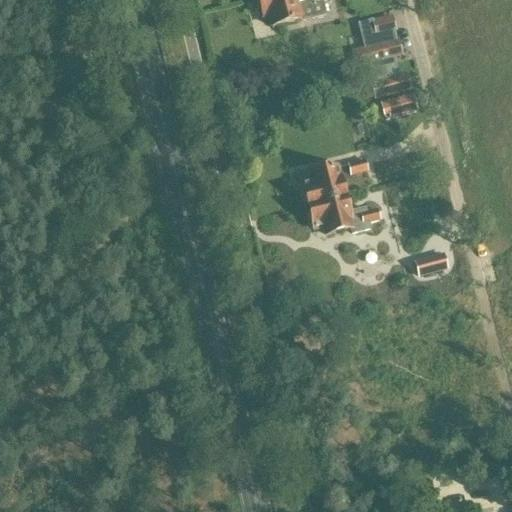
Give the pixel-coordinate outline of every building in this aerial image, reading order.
[(314,6),(312,0),(263,0),(257,2),(261,19),(268,17),(271,29),(299,22),(300,23),(325,17),(321,4),(314,6)] [(392,16),(372,21),(376,37),(396,32),(392,16)] [(398,41),(350,52),(354,69),(402,58),(398,41)] [(332,71),(334,80),(346,77),(344,68),(332,71)] [(370,84),(375,102),(412,92),(407,74),(370,84)] [(413,97),(381,106),(384,117),(389,115),(390,119),(417,112),(413,97)] [(350,177),(366,173),(364,163),(348,166),(350,177)] [(309,211),(344,203),(336,169),(308,176),(310,184),(303,186),(309,211)] [(344,203),(309,211),(313,231),(322,229),(324,237),(350,230),(351,236),(371,232),(370,225),(378,223),(376,212),(367,214),(365,209),(347,213),(344,203)] [(442,257),(415,264),(419,278),(446,271),(442,257)]
